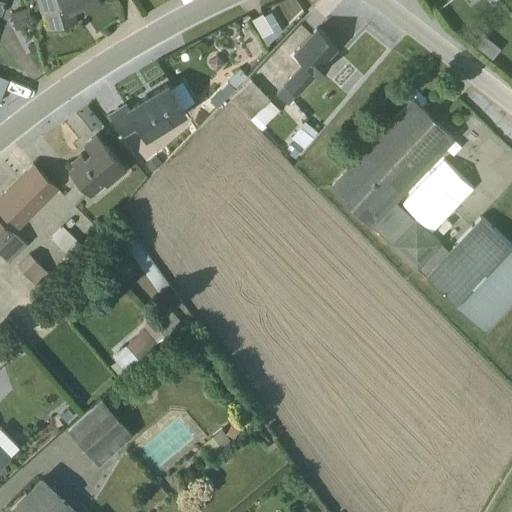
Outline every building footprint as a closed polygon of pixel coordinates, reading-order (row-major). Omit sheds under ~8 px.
[(100,2),(98,0),(35,0),(38,11),(43,10),(48,30),(75,22),(73,11),(82,6),(85,10),(100,2)] [(261,14),(250,20),(265,46),(280,31),(278,27),(281,25),(281,26),(293,14),(286,1),(272,8),(275,14),(275,15),(272,16),(269,12),(262,16),(261,14)] [(26,9),(9,14),(14,30),(31,26),(26,9)] [(275,93),(287,104),(328,62),(324,58),(335,46),(316,28),(292,52),(299,59),(294,65),(297,68),(282,84),(282,85),(275,93)] [(498,48),(483,36),(475,47),(490,59),(498,48)] [(209,101),(215,107),(244,76),(238,69),(209,101)] [(269,100),(250,80),(229,99),(260,130),(264,126),(263,125),(277,110),(268,101),(269,100)] [(124,105),(109,115),(123,136),(137,127),(144,139),(184,114),(181,109),(193,102),(180,81),(168,88),(166,85),(127,109),(124,105)] [(451,137),(411,99),(327,188),(369,227),(371,226),(388,242),(389,242),(412,218),(392,200),(451,137)] [(320,135),(308,125),(294,141),(307,151),(320,135)] [(124,170),(95,136),(83,146),(89,154),(83,159),(80,154),(71,162),(70,161),(69,162),(72,166),(67,170),(89,195),(95,190),(98,193),(124,170)] [(166,157),(160,151),(140,168),(148,176),(166,157)] [(33,165),(0,197),(0,219),(13,232),(57,189),(33,165)] [(483,332),(511,300),(511,246),(480,216),(447,251),(440,244),(441,242),(413,216),(387,245),(414,270),(416,270),(483,332)] [(0,219),(0,254),(7,262),(26,244),(13,232),(0,219)] [(78,244),(61,227),(50,238),(67,255),(78,244)] [(16,266),(31,281),(43,269),(28,254),(16,266)] [(135,357),(161,336),(149,321),(123,341),(135,357)] [(101,467),(135,438),(105,402),(71,431),(101,467)] [(0,471),(22,450),(8,436),(0,443),(0,442),(0,471)] [(19,511),(81,511),(48,477),(16,508),(19,511)]
